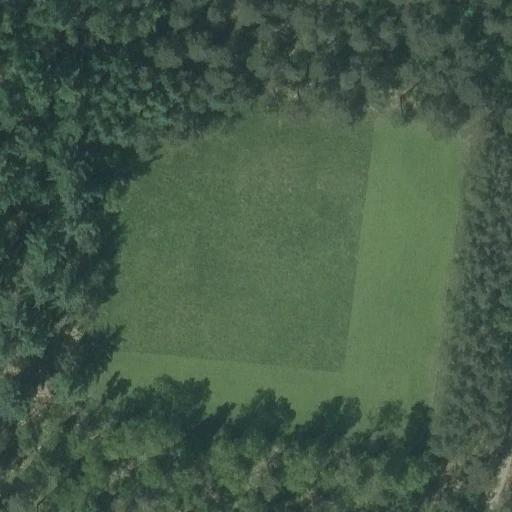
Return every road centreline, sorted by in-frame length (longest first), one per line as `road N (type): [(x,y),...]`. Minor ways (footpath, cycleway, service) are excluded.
road 1 (track): [(474,463),(287,431)]
road 2 (track): [(511,340),(459,511)]
